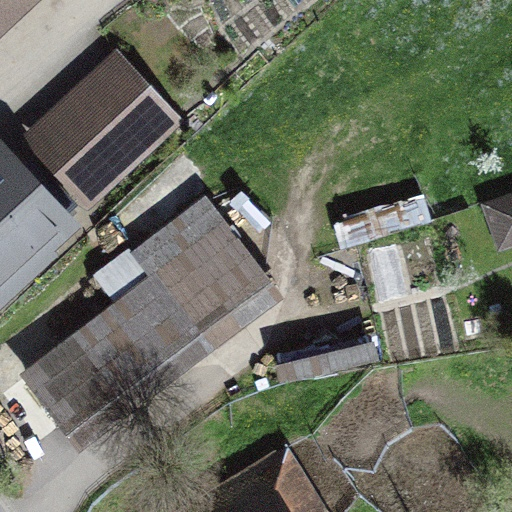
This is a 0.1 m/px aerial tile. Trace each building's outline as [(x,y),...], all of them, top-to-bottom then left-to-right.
[(170,121),(116,61),(35,136),(89,195),(170,121)] [(0,159),(0,277),(59,223),(1,159),(0,159)] [(511,197),(488,206),(501,244),(511,239),(511,197)] [(27,375),(63,422),(254,279),(197,204),(134,253),(154,278),(27,375)] [(231,511),(281,511),(268,489),(231,511)]
